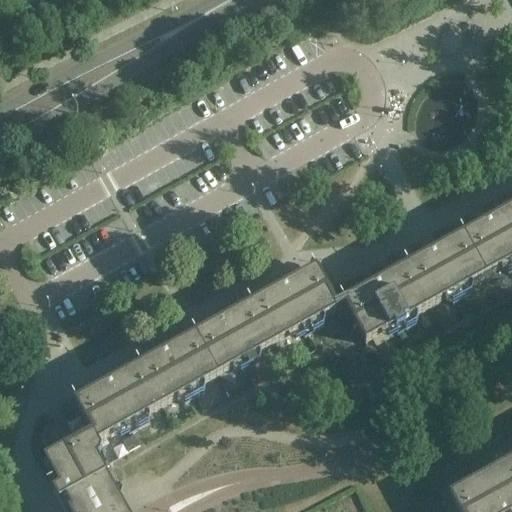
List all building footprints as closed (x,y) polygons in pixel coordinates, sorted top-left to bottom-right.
[(511,212),(500,219),(497,212),(496,212),(487,217),(489,221),(485,223),(479,222),(478,222),(477,228),(478,231),(461,240),(484,281),(502,271),(506,277),(511,273),(511,212)] [(484,281),(461,240),(445,249),(441,243),(438,245),(431,248),(434,252),(430,254),(423,252),(423,253),(421,259),(422,262),(408,270),(430,310),(447,301),(450,308),(468,298),(465,291),(484,281)] [(430,310),(408,270),(389,280),(386,273),(376,278),(378,282),(374,285),(368,283),(367,283),(366,290),(367,292),(343,306),(345,309),(365,346),(391,332),(395,338),(413,328),(409,322),(430,310)] [(338,313),(316,272),(296,283),(293,276),(283,281),(286,285),(282,288),(275,286),(273,293),(274,295),(251,308),(273,349),(301,334),(305,340),(323,330),(319,324),(338,313)] [(273,349),(251,308),(232,318),(229,312),(219,317),(221,321),(217,323),(211,321),(210,322),(209,328),(210,331),(195,339),(217,380),(237,369),(240,376),(258,366),(255,359),(273,349)] [(217,380),(195,339),(176,349),(173,343),(163,348),(165,352),(161,354),(155,352),(155,353),(153,359),(154,362),(140,370),(162,410),(181,400),(185,406),(203,396),(199,390),(217,380)] [(162,410),(140,370),(121,380),(117,373),(108,378),(110,382),(106,385),(100,383),(99,383),(98,390),(99,392),(75,405),(87,428),(92,436),(97,446),(126,430),(130,437),(148,427),(144,420),(162,410)] [(51,459),(92,436),(87,428),(65,440),(61,432),(49,428),(45,430),(42,442),(51,459)] [(125,511),(111,487),(118,483),(108,464),(101,468),(91,450),(97,446),(92,436),(51,459),(45,462),(58,486),(55,487),(53,494),(63,511),(66,511),(68,511),(125,511)] [(511,511),(511,464),(496,473),(492,467),(474,477),(478,483),(450,499),(457,511),(511,511)]
